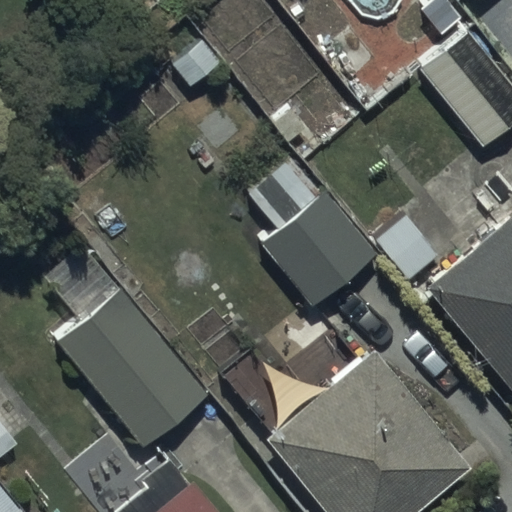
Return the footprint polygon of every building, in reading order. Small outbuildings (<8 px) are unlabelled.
[(511,82),(463,21),(415,60),(476,137),(511,108),(511,82)] [(271,221),(256,233),(305,296),(371,245),(320,179),(315,183),(287,146),(240,182),(271,221)] [(511,198),(420,274),(511,385),(511,198)] [(401,206),(371,230),(404,272),(434,248),(401,206)] [(75,312),(51,330),(137,439),(201,389),(80,236),(40,268),(75,312)] [(367,339),(257,427),(327,511),(417,511),(410,503),(465,458),(367,339)] [(100,511),(218,511),(187,471),(182,475),(162,449),(133,471),(138,477),(98,509),(100,511)] [(0,511),(23,511),(0,483),(0,511)]
